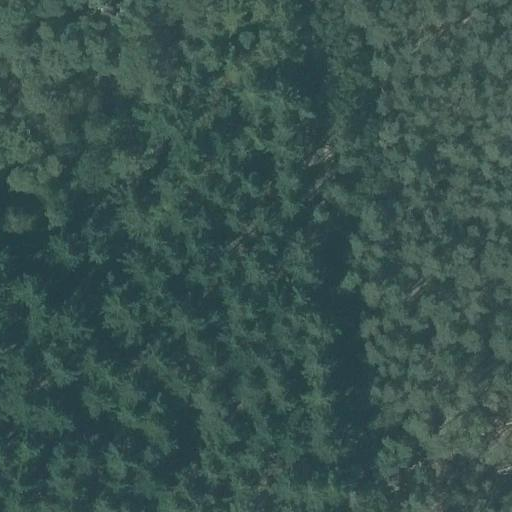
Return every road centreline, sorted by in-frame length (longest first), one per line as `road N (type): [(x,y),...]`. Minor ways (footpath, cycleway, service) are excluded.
road 1 (track): [(374,511),(379,471),(346,284),(324,87),(379,76)]
road 2 (unknown): [(423,511),(379,76)]
road 3 (unknown): [(379,76),(454,52),(511,1)]
